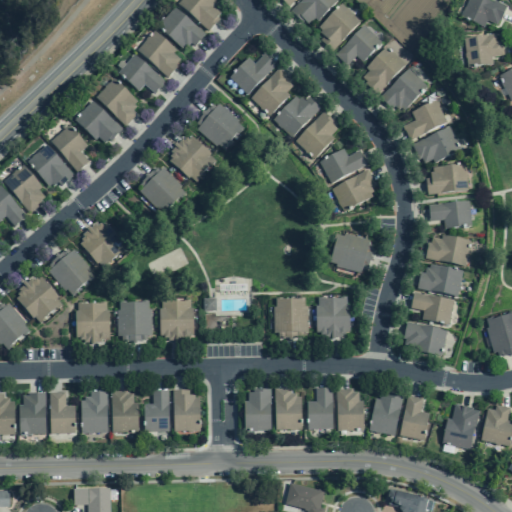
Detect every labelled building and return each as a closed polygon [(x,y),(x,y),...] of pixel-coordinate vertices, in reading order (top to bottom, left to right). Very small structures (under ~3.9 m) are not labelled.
[(212,7),(215,4),(210,0),(180,0),(176,5),(196,22),(196,23),(207,32),(218,19),(215,18),(219,13),(212,7)] [(279,0),(288,8),(294,0),(279,0)] [(289,12),(301,23),(303,21),(308,25),(314,19),(317,22),(337,1),(336,0),(300,0),(299,2),(289,12)] [(506,6),(493,1),(492,3),(485,0),(467,0),(460,17),(483,28),(486,21),(496,25),(498,19),(500,20),(506,6)] [(359,22),(340,4),(318,28),(320,31),(318,33),(328,43),(324,47),(331,53),(340,43),(339,43),(359,22)] [(193,47),(204,35),(194,26),(194,27),(172,8),(155,28),(180,49),(183,46),(186,48),(189,44),(193,47)] [(380,43),(363,26),(344,45),(334,55),(343,64),(343,65),(345,67),(355,57),(361,63),(380,43)] [(166,79),(177,66),(175,64),(179,60),(172,54),(174,51),(152,31),(135,51),(166,79)] [(503,56),(501,41),(496,42),(495,34),(462,39),(466,68),(491,65),(490,58),(503,56)] [(404,65),(385,47),(362,71),(365,73),(362,76),(366,80),(363,84),(375,95),(384,86),(404,65)] [(137,92),(142,85),(153,94),(163,81),(153,73),(132,55),(116,74),(137,92)] [(228,78),(246,96),(265,76),(274,66),(265,58),(266,57),(263,55),(253,65),(247,59),(228,78)] [(249,99),(268,117),(288,96),(285,93),(292,87),(287,82),(290,80),(286,76),(286,77),(277,69),(269,78),(249,99)] [(378,98),(390,110),(394,106),(398,110),(400,108),(403,111),(426,87),(407,69),(387,89),(378,98)] [(511,69),(498,76),(510,102),(511,101),(511,69)] [(135,115),(131,111),(135,107),(133,105),(135,102),(112,79),(94,98),(123,127),(135,115)] [(319,109),(307,98),(303,102),(299,98),(297,100),(294,97),(271,121),(290,139),(310,118),(319,109)] [(73,120),(94,140),(97,137),(103,143),(107,139),(109,141),(120,129),(112,121),(111,121),(90,101),(73,120)] [(410,113),(414,121),(402,127),(409,141),(421,135),(445,123),(434,101),(410,113)] [(215,147),(195,130),(198,127),(195,124),(197,121),(201,115),(200,114),(202,112),(203,113),(208,107),(209,108),(212,105),(215,108),(218,104),(237,122),(236,124),(242,129),(238,135),(236,134),(226,145),(228,146),(223,151),(216,145),(215,147)] [(313,160),(332,139),(329,136),(336,130),(331,126),(334,123),(331,120),(331,121),(322,112),(312,122),(312,123),(294,142),(313,160)] [(87,162),(78,152),(85,146),(67,126),(49,142),(66,162),(75,173),(87,162)] [(459,151),(433,164),(431,160),(424,163),(421,158),(417,160),(410,145),(421,140),(447,127),(459,151)] [(187,180),(167,162),(170,159),(168,157),(171,154),(169,152),(174,147),(172,146),(175,143),(176,144),(181,139),(183,141),(186,138),(188,140),(190,137),(210,155),(208,157),(214,162),(210,167),(208,166),(198,178),(199,179),(195,184),(189,178),(187,180)] [(72,175),(63,166),(45,145),(25,162),(47,187),(50,184),(52,186),(56,182),(60,186),(72,175)] [(366,165),(358,151),(346,157),(342,150),(318,163),(330,185),(353,172),(366,165)] [(1,182),(19,203),(18,203),(28,214),(37,207),(41,204),(38,202),(43,198),(37,191),(40,188),(21,165),(1,182)] [(467,192),(464,165),(431,168),(432,173),(429,173),(429,180),(425,180),(426,196),(438,194),(438,195),(467,192)] [(155,211),(137,192),(140,189),(137,186),(140,183),(139,183),(145,177),(144,176),(146,174),(147,175),(152,171),(153,172),(156,169),(159,172),(162,168),(180,187),(178,189),(184,196),(179,201),(178,199),(167,209),(168,211),(163,215),(157,209),(155,211)] [(330,190),(342,213),(371,197),(370,194),(373,192),(370,187),(374,184),(366,170),(355,176),(355,177),(330,190)] [(0,219),(3,217),(12,227),(24,217),(0,188),(0,219)] [(443,229),(470,226),(467,202),(441,205),(441,204),(427,206),(428,222),(442,220),(443,229)] [(95,265),(78,244),(81,242),(79,240),(82,237),(81,235),(86,231),(85,230),(88,227),(89,228),(94,224),(96,226),(99,224),(101,226),(104,223),(121,244),(119,245),(124,251),(119,256),(118,254),(106,264),(107,266),(102,270),(96,263),(95,265)] [(343,235),(369,241),(368,245),(371,246),(370,250),(372,251),(370,257),(372,258),(371,262),(369,261),(367,268),(365,268),(363,271),(361,270),(360,274),(334,268),(335,265),(327,263),(329,257),(330,257),(334,242),(332,241),(334,235),(342,237),(343,235)] [(464,267),(469,242),(437,235),(437,239),(433,238),(432,244),(427,243),(423,259),(436,262),(464,267)] [(63,292),(46,272),(49,270),(47,266),(49,264),(49,263),(54,258),(53,257),(56,255),(57,256),(62,252),(63,253),(66,250),(69,253),(72,250),(89,270),(87,272),(93,278),(87,283),(86,282),(75,291),(76,293),(71,297),(65,290),(63,292)] [(461,272),(429,265),(428,269),(425,268),(423,274),(419,273),(415,289),(428,292),(428,291),(455,297),(461,272)] [(31,320),(14,299),(17,297),(16,295),(19,292),(17,290),(22,286),(21,285),(24,282),(25,283),(31,279),(33,281),(36,279),(37,281),(40,278),(57,299),(55,300),(61,306),(55,311),(54,309),(42,319),(43,321),(39,325),(33,318),(31,320)] [(420,321),(447,326),(452,302),(426,296),(412,293),(409,308),(422,311),(420,321)] [(348,306),(348,333),(344,333),(344,335),(340,336),(340,338),(334,338),(334,340),(330,340),(330,338),(323,338),(323,335),(319,336),(319,333),(315,333),(314,306),(317,306),(316,298),(323,298),(323,300),(339,300),(339,298),(345,297),(345,306),(348,306)] [(306,307),(306,333),(302,333),(302,337),(298,337),(298,339),(292,339),(292,341),(288,341),(288,339),(281,339),(281,337),(277,337),(277,334),(272,334),(272,307),(274,307),(274,299),(281,299),(281,300),(296,300),(296,298),(303,298),(303,307),(306,307)] [(202,299),(214,299),(215,311),(202,312),(202,299)] [(149,310),(150,337),(145,337),(146,341),(142,341),(142,342),(135,342),(135,344),(132,344),(132,342),(125,343),(125,341),(121,341),(121,337),(116,337),(116,311),(118,311),(118,302),(125,302),(125,304),(140,304),(140,302),(147,301),(147,310),(149,310)] [(191,309),(192,336),(188,336),(188,339),(184,339),(184,341),(177,341),(177,343),(173,343),(173,341),(166,342),(166,339),(162,339),(162,336),(158,336),(158,310),(160,310),(160,301),(167,301),(167,303),(177,303),(182,303),(182,301),(189,301),(189,309),(191,309)] [(108,311),(108,338),(104,338),(104,340),(100,340),(100,343),(93,343),(93,345),(89,345),(89,343),(82,343),(82,340),(78,340),(78,338),(74,338),(74,312),(76,312),(76,303),(83,303),(83,305),(99,304),(99,303),(105,302),(105,311),(107,311),(108,311)] [(0,305),(1,304),(4,307),(7,304),(24,324),(22,326),(28,333),(23,337),(21,336),(10,345),(11,347),(6,351),(0,345),(0,305)] [(511,353),(511,354),(511,356),(508,357),(508,355),(501,357),(501,356),(497,357),(496,353),(491,354),(484,329),(487,329),(484,320),(491,318),(492,320),(506,316),(505,314),(511,312),(511,353)] [(440,357),(446,332),(420,326),(406,323),(402,341),(404,341),(403,345),(412,347),(412,351),(440,357)] [(299,397),(295,397),(295,394),(289,394),(289,389),(272,389),(272,404),(273,404),(273,431),(300,431),(299,397)] [(305,403),(306,430),(330,430),(330,402),(330,389),(314,389),(314,403),(305,403)] [(361,432),(361,402),(357,402),(357,393),(351,393),(351,389),(346,389),(346,390),(340,390),(334,390),(334,405),(335,405),(335,432),(361,432)] [(268,390),(252,390),(252,393),(246,393),(246,402),(242,402),(243,431),(269,431),(268,402),(269,402),(268,390)] [(198,432),(198,399),(193,399),(193,396),(188,396),(188,391),(171,391),(171,406),(172,406),(172,433),(198,432)] [(110,392),(110,434),(136,433),(136,404),(132,404),(132,394),(126,395),(126,392),(110,392)] [(167,392),(151,392),(151,405),(142,405),(142,433),(167,433),(167,392)] [(48,435),(73,435),(73,407),(64,407),(63,393),(47,394),(48,435)] [(105,393),(87,393),(87,398),(83,398),(83,402),(79,402),(79,434),(105,434),(105,406),(106,406),(105,393)] [(43,394),(27,395),(27,397),(21,397),(21,406),(17,406),(18,436),(44,435),(43,407),(44,407),(43,394)] [(367,432),(392,437),(401,397),(385,394),(384,398),(379,397),(378,400),(374,399),(367,432)] [(2,395),(0,395),(0,436),(13,436),(12,403),(8,403),(8,400),(2,400),(2,395)] [(398,437),(403,410),(405,397),(417,399),(417,398),(422,399),(419,413),(427,415),(422,442),(398,437)] [(440,445),(445,419),(450,420),(453,405),(472,409),(471,411),(477,412),(474,428),(472,427),(468,451),(440,445)] [(508,447),(511,423),(506,422),(508,409),(494,406),(493,411),(485,409),(479,441),(508,447)] [(321,511),(322,510),(318,508),(323,491),(317,490),(316,491),(288,484),(283,504),(302,510),(303,511),(306,511),(321,511)] [(85,505),(85,511),(108,511),(108,489),(72,489),(72,505),(85,505)] [(0,507),(8,508),(7,491),(0,491),(0,507)] [(422,511),(426,499),(413,496),(413,497),(388,491),(386,498),(388,498),(386,505),(401,509),(400,511),(422,511)]
